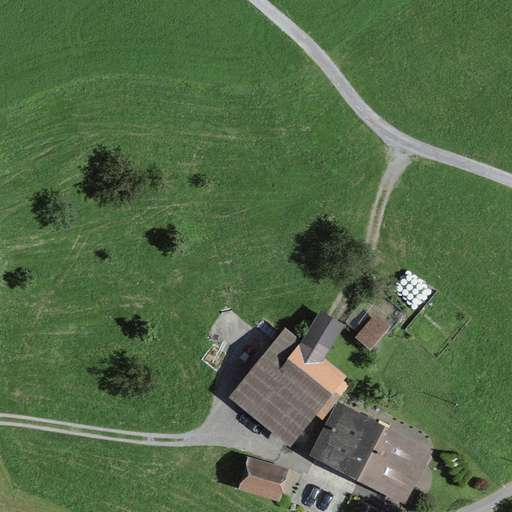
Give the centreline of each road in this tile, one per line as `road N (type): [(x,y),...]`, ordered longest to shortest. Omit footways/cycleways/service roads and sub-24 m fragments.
road 1 (track): [(258,0),(389,131),(511,183)]
road 2 (track): [(0,419),(204,438)]
road 3 (track): [(396,135),(365,260),(336,316)]
